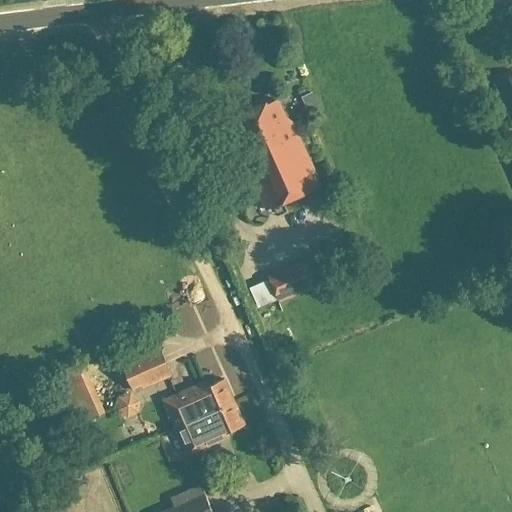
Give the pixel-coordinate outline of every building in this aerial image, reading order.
[(511,76),(494,85),(511,124),(511,123),(511,76)] [(238,137),(233,139),(265,212),(320,187),(292,123),(285,122),(276,102),(231,122),(238,137)] [(271,274),(278,298),(322,286),(314,261),(271,274)] [(256,308),(276,299),(268,280),(248,289),(256,308)] [(157,347),(120,363),(132,391),(169,376),(157,347)] [(186,423),(233,402),(223,380),(196,392),(194,388),(163,402),(174,429),(186,423)] [(84,383),(70,389),(85,424),(99,418),(84,383)] [(186,423),(174,429),(186,454),(216,441),(215,438),(243,426),(233,402),(186,423)] [(209,511),(199,486),(170,499),(175,511),(209,511)]
